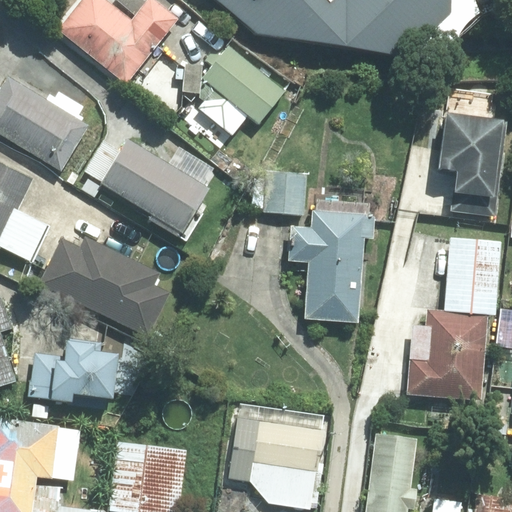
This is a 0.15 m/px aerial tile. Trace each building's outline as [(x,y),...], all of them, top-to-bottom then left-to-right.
[(149,0),(132,22),(104,0),(81,0),(59,28),(126,83),(178,19),(154,0),(149,0)] [(218,0),(260,34),(408,57),(419,46),(454,13),(454,0),(218,0)] [(206,102),(200,109),(232,134),(247,115),(259,124),(285,91),(229,47),(220,58),(211,51),(205,59),(213,66),(204,77),(201,98),(206,102)] [(0,133),(61,170),(89,125),(8,77),(1,88),(0,89),(0,133)] [(460,190),(496,195),(506,122),(451,115),(444,170),(462,172),(460,190)] [(101,183),(183,233),(210,188),(128,139),(121,151),(102,182),(101,183)] [(102,182),(121,151),(104,141),(85,172),(102,182)] [(0,246),(31,261),(49,224),(18,210),(33,179),(0,163),(0,246)] [(305,215),(308,176),(268,173),(265,212),(305,215)] [(358,321),(366,214),(315,211),(314,229),(294,228),(292,259),(313,261),(309,318),(358,321)] [(62,238),(40,285),(149,336),(169,293),(155,286),(161,273),(87,239),(82,248),(62,238)] [(502,243),(452,239),(447,310),(497,314),(502,243)] [(0,384),(14,380),(0,335),(0,330),(10,327),(2,299),(0,298),(0,384)] [(481,399),(489,316),(430,311),(428,329),(416,328),(411,393),(481,399)] [(64,356),(35,352),(29,396),(72,401),(73,392),(113,397),(118,354),(101,352),(102,344),(66,339),(64,356)] [(327,412),(241,401),(231,473),(249,475),(269,499),(314,505),(327,412)] [(79,432),(0,419),(0,511),(29,511),(36,471),(72,477),(79,432)] [(409,511),(423,442),(382,435),(367,511),(409,511)] [(166,511),(178,511),(186,447),(120,439),(112,506),(166,511)] [(511,511),(511,494),(471,492),(470,511),(511,511)] [(459,511),(460,499),(433,498),(432,511),(459,511)]
